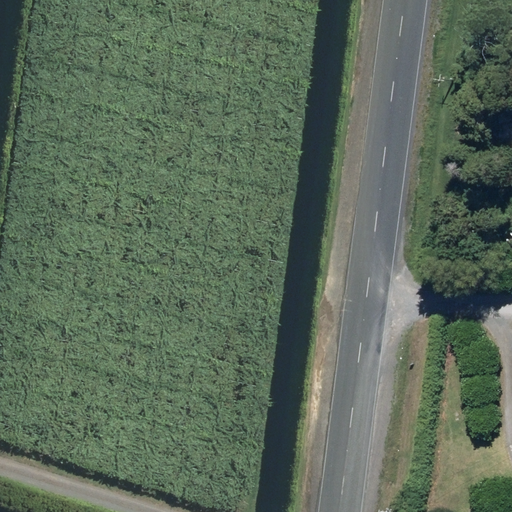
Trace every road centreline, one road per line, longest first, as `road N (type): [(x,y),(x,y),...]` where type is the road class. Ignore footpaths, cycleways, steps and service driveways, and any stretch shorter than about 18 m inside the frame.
road 1 (tertiary): [(343,511),(407,0)]
road 2 (unknown): [(0,445),(222,511)]
